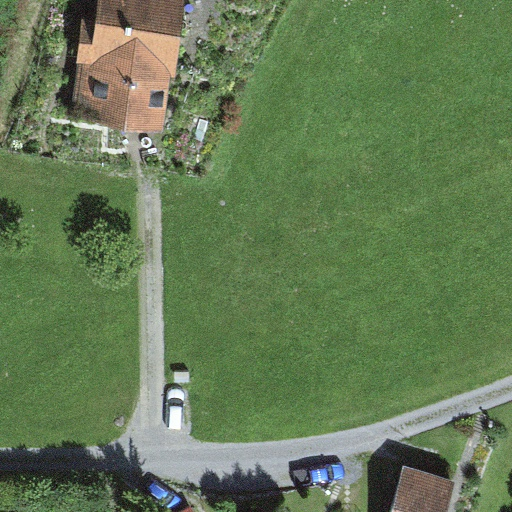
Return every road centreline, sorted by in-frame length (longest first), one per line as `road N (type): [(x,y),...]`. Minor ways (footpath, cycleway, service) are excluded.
road 1 (unclassified): [(0,459),(322,457),(511,388)]
road 2 (track): [(156,462),(146,148)]
